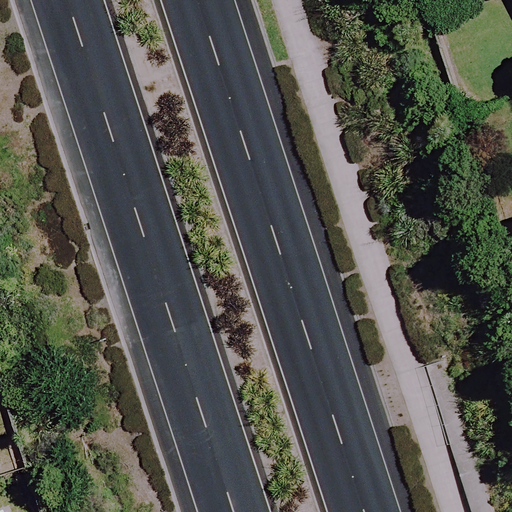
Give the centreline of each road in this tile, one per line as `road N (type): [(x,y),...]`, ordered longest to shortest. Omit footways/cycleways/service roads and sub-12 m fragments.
road 1 (primary): [(234,511),(66,0)]
road 2 (primary): [(210,0),(376,511)]
